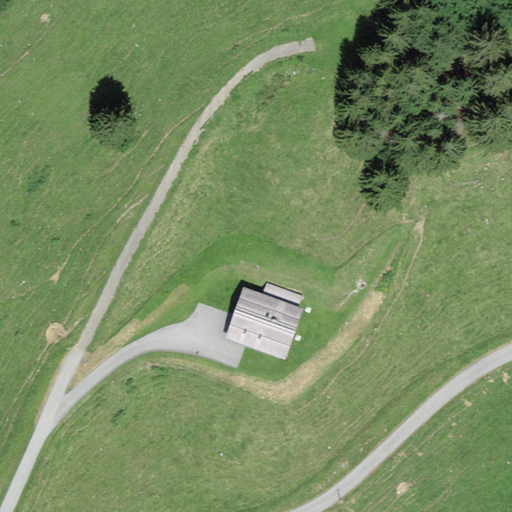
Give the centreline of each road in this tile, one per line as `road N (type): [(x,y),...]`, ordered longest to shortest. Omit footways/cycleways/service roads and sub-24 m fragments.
road 1 (unclassified): [(5,511),(136,223),(190,129),(240,69)]
road 2 (unclassified): [(511,351),(461,381),(304,511)]
